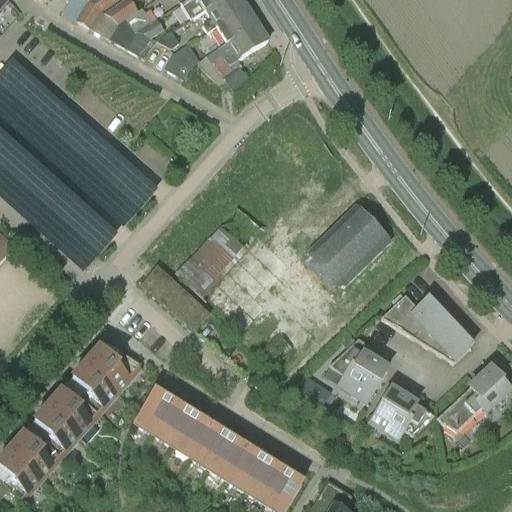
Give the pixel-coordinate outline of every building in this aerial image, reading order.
[(114,0),(98,0),(85,9),(75,25),(89,33),(100,16),(117,4),(114,0)] [(84,0),(88,5),(85,9),(98,0),(84,0)] [(172,0),(179,11),(195,0),(172,0)] [(227,0),(195,0),(179,11),(188,25),(205,15),(227,0)] [(227,0),(205,15),(211,24),(201,30),(206,38),(210,36),(216,32),(245,13),(237,0),(227,0)] [(117,30),(141,14),(141,13),(137,15),(127,1),(103,17),(117,29),(117,30)] [(141,14),(117,30),(109,44),(125,53),(133,41),(157,25),(156,25),(161,21),(153,10),(144,17),(141,14)] [(216,32),(218,36),(221,41),(225,48),(205,60),(206,61),(195,68),(196,69),(256,30),(245,13),(216,32)] [(163,34),(157,25),(133,41),(125,53),(143,63),(148,54),(156,46),(156,45),(150,43),(163,34)] [(256,30),(196,69),(217,90),(224,84),(231,94),(247,83),(239,73),(241,72),(236,65),(266,46),(256,30)] [(170,36),(156,45),(156,46),(170,53),(178,47),(170,36)] [(183,83),(199,59),(182,47),(166,72),(183,83)] [(188,262),(174,277),(201,302),(263,236),(236,212),(189,263),(188,262)] [(298,266),(337,304),(347,295),(344,292),(389,248),(355,212),(309,257),(298,266)] [(0,265),(12,252),(0,240),(0,265)] [(147,296),(164,279),(156,272),(141,289),(147,296)] [(164,279),(147,296),(148,296),(155,302),(171,285),(164,279)] [(171,285),(155,302),(164,307),(178,292),(171,285)] [(178,292),(164,307),(164,308),(171,315),(186,299),(178,292)] [(186,299),(171,315),(177,322),(193,305),(186,299)] [(404,300),(380,322),(381,323),(452,367),(452,368),(469,352),(470,354),(471,353),(426,305),(417,313),(404,300)] [(193,305),(177,322),(184,329),(200,312),(193,305)] [(208,319),(200,312),(184,329),(184,330),(191,335),(208,319)] [(276,338),(260,356),(275,370),(291,353),(276,338)] [(329,371),(328,371),(344,381),(338,390),(351,398),(361,405),(365,399),(368,401),(367,403),(368,404),(387,374),(363,359),(368,351),(357,344),(329,371)] [(84,368),(115,396),(139,369),(103,346),(84,368)] [(489,374),(436,424),(456,437),(480,414),(484,418),(510,394),(482,365),(481,366),(489,374)] [(115,396),(84,368),(65,390),(96,418),(115,396)] [(173,406),(182,392),(174,388),(168,402),(173,406)] [(65,390),(46,412),(77,439),(96,418),(65,390)] [(182,392),(173,406),(179,409),(189,398),(182,392)] [(390,394),(372,423),(373,424),(374,422),(377,424),(374,430),(384,437),(384,436),(397,444),(402,435),(412,441),(433,421),(390,394)] [(152,439),(171,409),(162,404),(162,402),(153,396),(133,427),(152,439)] [(180,415),(171,409),(152,439),(171,450),(190,420),(181,414),(180,415)] [(210,428),(218,415),(210,411),(204,425),(210,428)] [(77,439),(46,412),(27,433),(58,461),(77,439)] [(225,421),(218,415),(210,428),(215,432),(225,421)] [(190,420),(171,450),(189,462),(207,432),(199,427),(198,425),(190,420)] [(216,438),(207,432),(189,462),(207,473),(226,442),(218,437),(216,438)] [(27,433),(7,455),(39,483),(58,461),(27,433)] [(246,451),(255,437),(247,434),(241,448),(246,451)] [(255,437),(246,451),(252,455),(262,443),(255,437)] [(235,448),(226,442),(207,473),(226,484),(244,455),(235,450),(235,448)] [(39,483),(7,455),(0,463),(0,502),(8,495),(19,505),(39,483)] [(244,455),(226,484),(244,496),(263,465),(255,460),(253,460),(244,455)] [(283,474),(291,460),(283,457),(278,471),(283,474)] [(291,460),(283,474),(289,478),(299,466),(291,460)] [(272,471),(263,465),(244,496),(262,507),(281,478),(272,472),(272,471)] [(281,478),(262,507),(269,511),(285,511),(301,489),(291,483),(290,483),(281,478)] [(339,511),(346,501),(349,503),(351,501),(327,485),(309,511),(339,511)]
